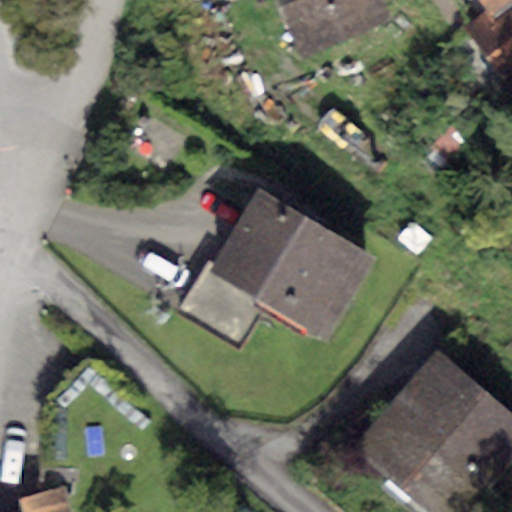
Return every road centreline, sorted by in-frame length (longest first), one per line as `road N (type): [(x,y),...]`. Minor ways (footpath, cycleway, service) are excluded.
road 1 (residential): [(108,0),(15,238)]
road 2 (residential): [(15,238),(0,84)]
